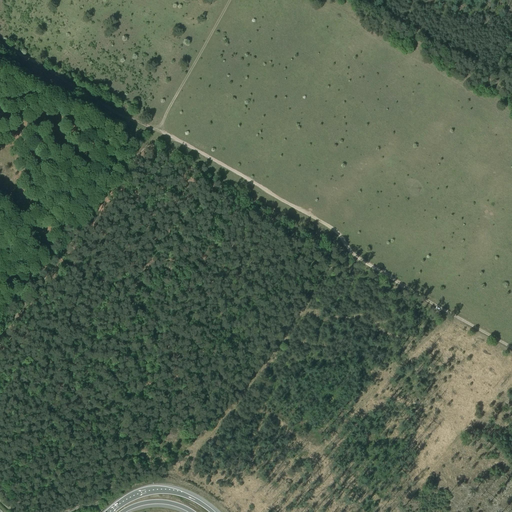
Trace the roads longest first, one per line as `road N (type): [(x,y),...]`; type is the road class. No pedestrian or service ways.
road 1 (track): [(175,140),(324,222),(351,253),(511,346)]
road 2 (track): [(0,42),(156,130)]
road 3 (track): [(229,0),(156,130)]
